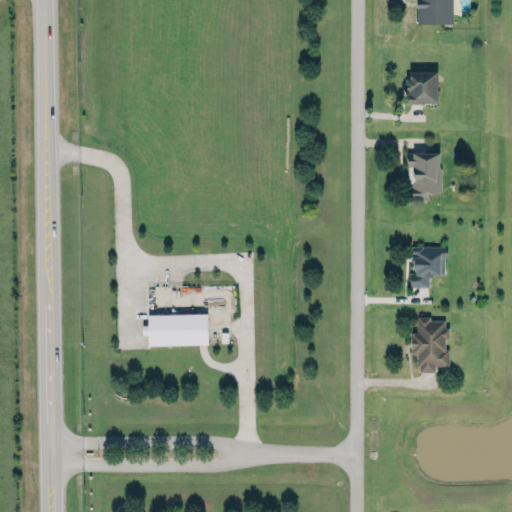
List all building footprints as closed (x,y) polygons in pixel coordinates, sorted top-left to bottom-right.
[(453,22),(452,0),(416,0),(417,22),(453,22)] [(437,69),(407,70),(408,103),(438,102),(437,69)] [(407,152),(440,151),(440,191),(428,192),(428,198),(418,199),(418,196),(411,196),(411,182),(407,182),(407,152)] [(411,245),(444,244),(447,247),(447,251),(444,255),(444,272),(428,273),(429,284),(409,285),(409,271),(415,271),(415,269),(414,269),(414,266),(412,264),(412,261),(411,245)] [(147,309),(207,309),(209,323),(208,339),(147,340),(148,331),(141,331),(140,320),(148,320),(147,309)] [(447,364),(447,337),(447,317),(417,317),(417,331),(411,331),(411,352),(418,352),(418,370),(434,370),(434,364),(447,364)]
